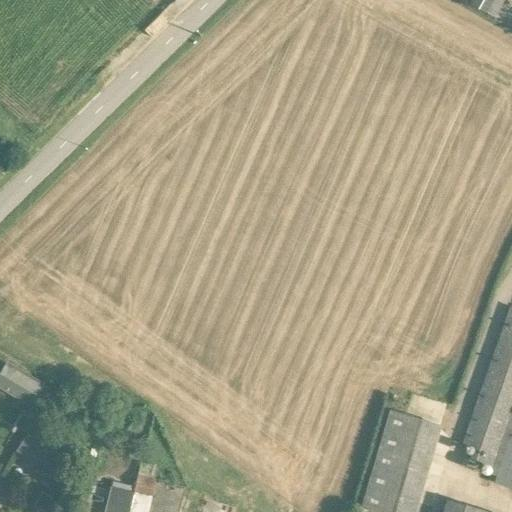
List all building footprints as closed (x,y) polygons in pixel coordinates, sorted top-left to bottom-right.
[(471,0),(469,6),(493,18),(502,0),(471,0)] [(511,486),(511,308),(509,308),(466,437),(498,447),(488,478),(511,486)] [(5,362),(0,371),(0,390),(29,408),(42,385),(5,362)] [(407,511),(434,424),(392,411),(362,511),(364,511),(407,511)] [(51,429),(34,420),(15,452),(56,477),(75,444),(73,443),(75,440),(53,427),(51,429)] [(146,511),(154,480),(136,475),(127,511),(146,511)] [(126,511),(131,492),(109,487),(102,511),(126,511)] [(45,511),(53,500),(41,493),(33,507),(41,511),(45,511)] [(476,511),(441,501),(437,511),(476,511)]
